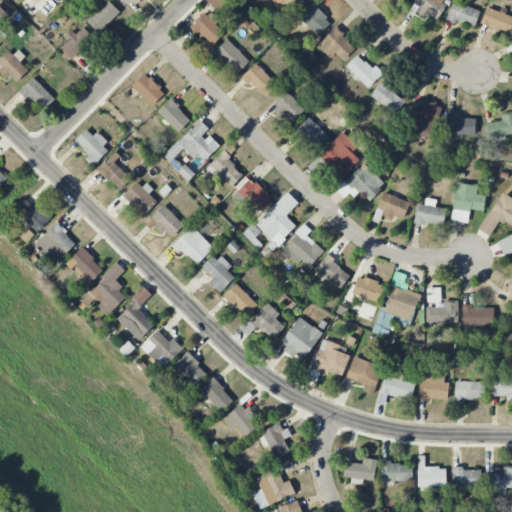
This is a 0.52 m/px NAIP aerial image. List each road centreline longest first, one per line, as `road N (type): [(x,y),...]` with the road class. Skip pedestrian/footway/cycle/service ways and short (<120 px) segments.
road 1 (residential): [(511,435),(387,430),(291,395),(236,354),(0,117)]
road 2 (residential): [(468,260),(410,257),(361,239),(154,34)]
road 3 (residential): [(188,0),(36,153)]
road 4 (residential): [(483,74),(421,61),(357,0)]
